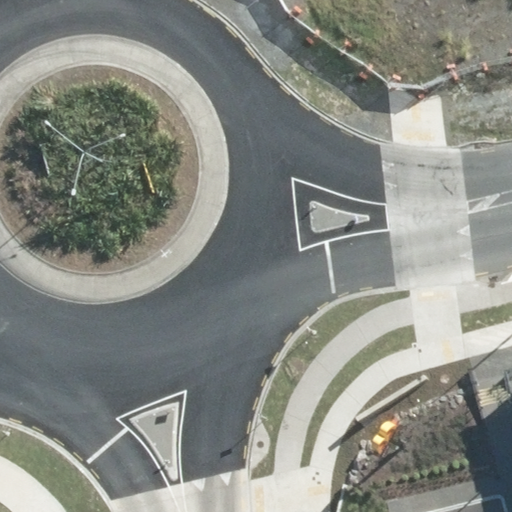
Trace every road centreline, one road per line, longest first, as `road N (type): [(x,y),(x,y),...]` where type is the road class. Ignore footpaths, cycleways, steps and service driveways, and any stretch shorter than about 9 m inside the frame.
road 1 (unclassified): [(511,215),(189,305)]
road 2 (unclassified): [(241,102),(304,150),(395,180),(511,191)]
road 3 (tertiary): [(241,102),(256,190),(244,234),(189,305)]
road 4 (tertiary): [(188,511),(139,329)]
road 5 (tertiary): [(0,40),(32,21),(78,10),(124,13),(168,28)]
